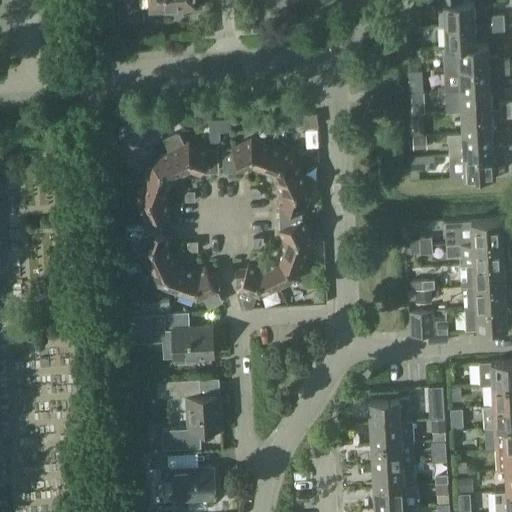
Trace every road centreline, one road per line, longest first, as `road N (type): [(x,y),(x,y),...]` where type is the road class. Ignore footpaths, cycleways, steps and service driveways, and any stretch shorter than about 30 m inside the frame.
road 1 (residential): [(343,312),(327,63)]
road 2 (residential): [(343,348),(511,338)]
road 3 (residential): [(273,469),(244,437),(237,316)]
road 4 (residential): [(231,62),(91,74)]
road 5 (residential): [(273,469),(343,348)]
